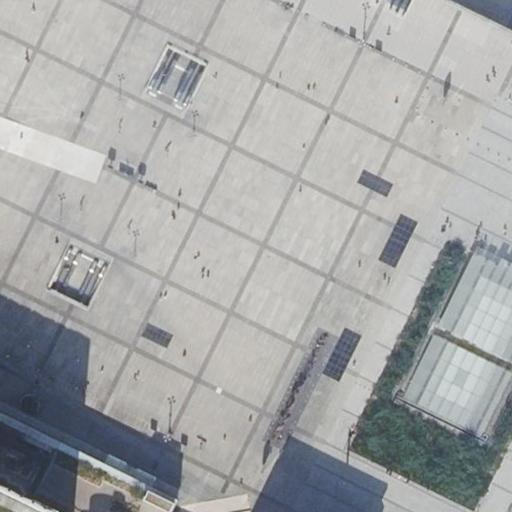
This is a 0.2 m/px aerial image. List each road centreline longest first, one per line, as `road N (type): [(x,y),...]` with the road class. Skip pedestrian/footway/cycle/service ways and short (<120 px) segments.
road 1 (motorway): [(511,206),(87,0)]
road 2 (motorway): [(0,333),(373,511)]
